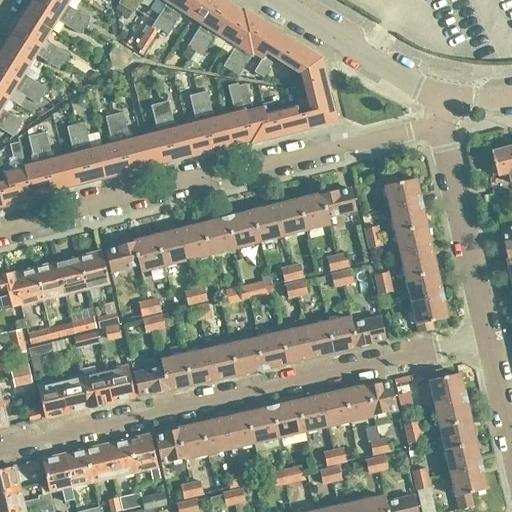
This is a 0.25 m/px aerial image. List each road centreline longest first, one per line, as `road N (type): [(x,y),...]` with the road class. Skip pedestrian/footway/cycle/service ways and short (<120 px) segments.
road 1 (residential): [(0,450),(488,337)]
road 2 (residential): [(0,233),(438,123)]
road 3 (residential): [(488,337),(438,123)]
road 4 (residential): [(446,95),(366,59),(271,0)]
